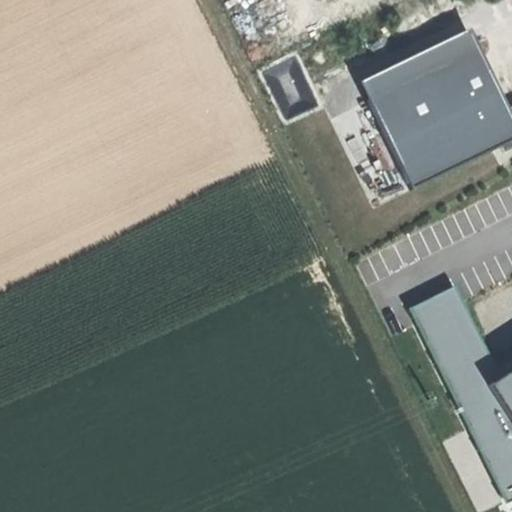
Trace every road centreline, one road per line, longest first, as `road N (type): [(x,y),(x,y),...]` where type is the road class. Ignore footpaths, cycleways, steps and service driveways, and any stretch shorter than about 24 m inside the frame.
road 1 (track): [(204,0),(464,511)]
road 2 (unknown): [(391,292),(511,230)]
